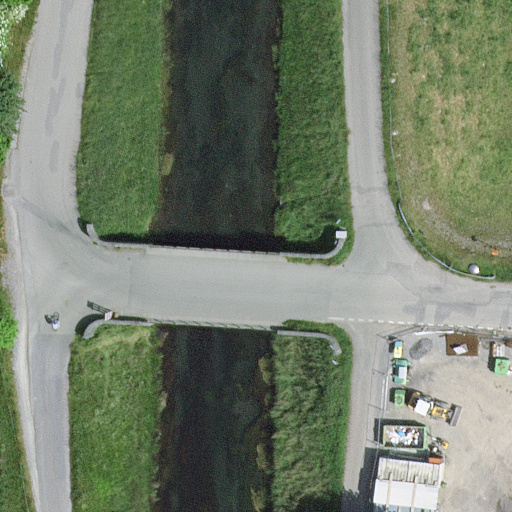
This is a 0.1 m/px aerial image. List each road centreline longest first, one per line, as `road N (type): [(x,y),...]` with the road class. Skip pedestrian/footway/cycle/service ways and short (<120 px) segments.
road 1 (unclassified): [(374,300),(43,278)]
road 2 (unclassified): [(374,300),(364,0)]
road 3 (unclassified): [(62,0),(43,165),(43,278)]
road 4 (unclassified): [(43,278),(55,511)]
road 5 (unclassified): [(352,511),(374,300)]
road 6 (residential): [(511,309),(374,300)]
